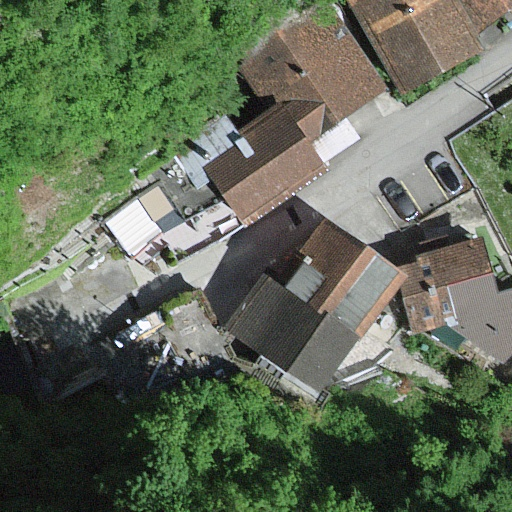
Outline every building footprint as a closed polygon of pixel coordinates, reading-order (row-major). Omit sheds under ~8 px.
[(392,89),(322,0),(313,0),(238,59),(277,108),(311,152),(392,89)] [(350,0),(411,99),(489,51),(457,0),(350,0)] [(511,0),(462,0),(487,33),(511,14),(511,0)] [(226,117),(137,177),(149,191),(99,222),(135,268),(170,247),(177,260),(246,226),(332,176),(311,152),(277,108),(238,138),(226,117)] [(404,289),(324,230),(285,283),(271,272),(228,331),(322,399),(404,289)] [(412,262),(399,266),(417,338),(459,327),(461,335),(504,365),(511,359),(511,290),(505,293),(490,233),(410,253),(412,262)] [(197,292),(91,344),(110,386),(234,357),(197,292)]
